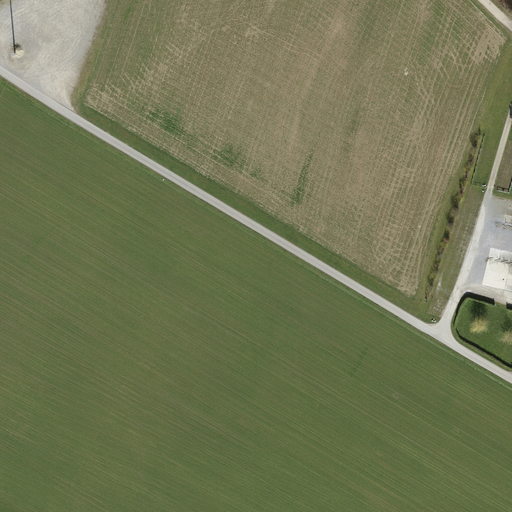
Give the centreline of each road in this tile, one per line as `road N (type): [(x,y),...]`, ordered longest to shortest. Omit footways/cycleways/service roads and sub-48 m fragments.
road 1 (unclassified): [(511,379),(0,69)]
road 2 (track): [(440,337),(511,115)]
